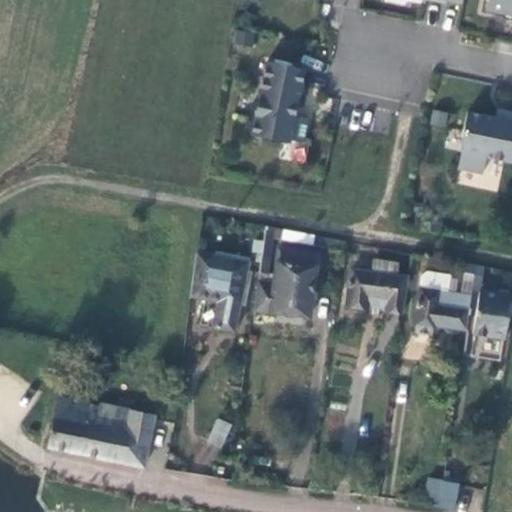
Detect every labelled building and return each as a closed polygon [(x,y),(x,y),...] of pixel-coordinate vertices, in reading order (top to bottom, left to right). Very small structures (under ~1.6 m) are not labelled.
[(511,0),(487,0),(486,9),(511,14),(511,0)] [(262,128),(260,138),(289,143),(290,140),(303,143),(309,119),(295,116),(304,69),(267,62),(253,125),(262,128)] [(457,168),(482,173),(486,156),(511,161),(511,113),(507,112),(506,120),(467,112),(458,150),(461,151),(457,168)] [(251,135),(260,138),(262,128),(253,125),(251,135)] [(257,283),(258,283),(273,285),(275,275),(269,274),(273,237),(344,251),(346,241),(265,226),(257,283)] [(273,285),(258,283),(254,310),(309,317),(317,253),(278,248),(275,275),(273,285)] [(214,263),(215,256),(197,252),(191,296),(218,302),(213,327),(234,332),(247,270),(214,263)] [(249,263),(215,256),(214,263),(247,270),(249,263)] [(358,263),(357,270),(405,277),(407,264),(373,260),(372,265),(358,263)] [(465,263),(461,295),(471,297),(476,265),(465,263)] [(405,277),(357,270),(351,269),(346,305),(368,308),(368,304),(370,293),(387,296),(386,307),(385,310),(402,313),(408,277),(405,277)] [(471,297),(461,295),(447,293),(450,275),(426,272),(420,276),(419,288),(413,323),(417,324),(416,332),(431,334),(432,326),(436,327),(436,326),(466,331),(471,297)] [(480,291),(473,333),(505,338),(511,296),(480,291)] [(368,304),(386,307),(387,296),(370,293),(368,304)] [(53,390),(63,344),(47,341),(38,387),(53,390)] [(100,405),(95,424),(84,421),(88,404),(58,398),(48,447),(143,467),(154,417),(100,405)] [(221,448),(231,425),(218,419),(208,442),(221,448)] [(425,499),(439,501),(442,482),(428,479),(425,499)] [(442,482),(439,501),(438,507),(454,509),(458,485),(442,482)]
